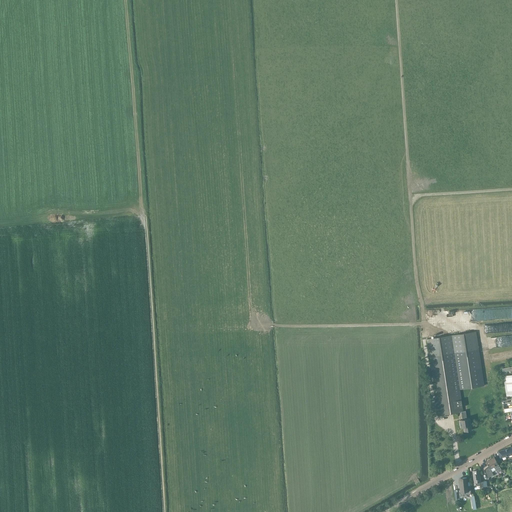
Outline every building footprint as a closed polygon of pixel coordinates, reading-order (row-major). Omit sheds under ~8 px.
[(511,314),(511,304),(488,305),(488,315),(511,314)] [(479,349),(478,349),(476,331),(427,339),(430,357),(438,415),(461,412),(462,420),(459,420),(461,427),(464,427),(465,431),(471,430),(470,418),(467,419),(466,411),(463,411),(460,389),(484,385),(479,349)] [(511,366),(502,368),(503,376),(506,395),(511,394),(511,366)] [(500,458),(511,454),(511,447),(498,451),(500,458)] [(488,469),(485,471),(488,478),(493,475),(492,472),(496,470),(497,472),(501,470),(494,457),(486,462),(488,466),(487,467),(488,469)] [(473,471),(474,481),(473,481),(473,485),(475,485),(475,486),(480,485),(480,487),(487,486),(486,481),(481,481),(479,470),(473,471)] [(466,495),(471,494),(471,489),(468,490),(467,478),(460,478),(461,491),(465,491),(466,495)]
